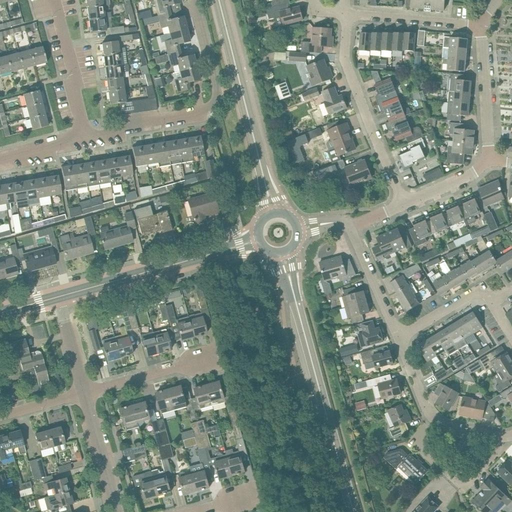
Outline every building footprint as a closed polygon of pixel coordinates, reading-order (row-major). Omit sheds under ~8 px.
[(85,0),(87,8),(103,6),(109,5),(109,0),(102,1),(102,0),(85,0)] [(154,3),(157,16),(170,13),(168,6),(180,3),(179,0),(159,0),(160,2),(154,3)] [(267,4),(268,8),(276,6),(288,3),(287,0),(273,0),(273,1),(274,0),(275,3),(272,4),(272,3),(267,4)] [(405,0),(405,6),(411,7),(411,8),(444,11),(444,0),(405,0)] [(126,15),(128,15),(132,13),(129,2),(125,3),(123,4),(126,15)] [(269,20),(281,16),(283,25),(303,20),(299,7),(287,10),(286,4),(288,3),(276,6),(268,8),(266,9),(269,20)] [(104,18),(109,18),(109,17),(111,17),(110,12),(104,13),(103,6),(87,8),(88,20),(104,18)] [(265,10),(254,13),(255,19),(266,16),(265,10)] [(167,27),(168,34),(187,29),(183,16),(172,19),(170,13),(157,16),(160,28),(167,27)] [(0,24),(0,29),(11,26),(10,22),(9,17),(3,19),(4,23),(0,24)] [(109,29),(110,35),(128,32),(127,26),(111,28),(109,18),(104,18),(88,20),(90,33),(106,31),(106,29),(109,29)] [(301,52),(311,53),(321,53),(321,46),(330,47),(331,29),(313,28),(312,42),(302,42),(301,52)] [(164,42),(167,54),(180,51),(178,44),(190,41),(187,29),(168,34),(170,40),(164,42)] [(381,51),(392,52),(392,50),(393,33),(393,32),(393,34),(382,33),(383,34),(381,51)] [(392,50),(403,51),(403,50),(404,33),(404,32),(404,33),(393,32),(393,33),(392,50)] [(415,33),(404,32),(404,33),(403,50),(414,51),(414,43),(415,33)] [(370,52),(370,51),(372,34),(371,34),(371,33),(371,34),(361,33),(359,51),(370,52)] [(370,51),(381,52),(381,51),(383,34),(382,33),(371,33),(371,34),(372,34),(370,51)] [(444,37),(443,48),(466,50),(467,39),(444,37)] [(102,43),(103,56),(119,54),(119,53),(125,52),(124,47),(119,48),(118,41),(102,43)] [(31,50),(35,66),(46,62),(42,47),(31,50)] [(443,48),(443,58),(448,59),(465,61),(466,50),(443,48)] [(19,53),(23,69),(35,66),(31,50),(19,53)] [(176,65),(178,72),(197,67),(193,55),(181,58),(180,51),(167,54),(154,57),(156,64),(166,62),(166,60),(168,59),(170,67),(176,65)] [(286,56),(290,56),(290,61),(306,62),(306,54),(290,53),(290,51),(285,51),(285,53),(274,52),(274,60),(286,60),(286,56)] [(7,56),(11,72),(23,69),(19,53),(7,56)] [(103,56),(105,68),(121,66),(119,54),(103,56)] [(0,58),(0,74),(11,72),(7,56),(0,58)] [(448,64),(447,70),(464,72),(465,61),(448,59),(443,58),(443,64),(448,64)] [(312,78),(310,79),(312,86),(333,78),(330,71),(328,72),(324,60),(307,67),(312,78)] [(142,75),(144,74),(148,73),(146,66),(145,62),(141,62),(142,66),(139,67),(142,75)] [(105,68),(106,80),(122,78),(122,77),(128,77),(128,72),(122,73),(121,66),(105,68)] [(173,73),(175,83),(177,92),(190,89),(188,83),(200,80),(197,67),(178,72),(173,73)] [(447,91),(470,93),(471,81),(464,80),(465,75),(455,74),(451,73),(450,79),(448,79),(447,91)] [(106,80),(108,92),(124,90),(122,78),(106,80)] [(378,105),(398,97),(391,79),(375,85),(378,95),(377,95),(377,96),(376,96),(376,97),(376,98),(376,99),(378,105)] [(151,86),(147,87),(145,87),(149,99),(155,98),(152,85),(151,86)] [(322,92),(326,101),(324,102),(329,115),(337,112),(347,108),(342,95),(338,97),(334,87),(322,92)] [(320,95),(317,88),(302,94),(304,101),(320,95)] [(23,94),(26,106),(42,102),(38,90),(23,94)] [(110,104),(119,103),(125,102),(126,114),(133,113),(131,101),(126,102),(124,90),(108,92),(110,104)] [(454,103),(469,104),(470,93),(447,91),(449,91),(448,102),(454,103)] [(385,123),(405,116),(400,103),(397,105),(394,99),(398,97),(378,105),(381,111),(381,112),(382,112),(382,113),(383,113),(384,113),(385,113),(389,122),(385,123)] [(26,106),(29,118),(45,114),(42,102),(26,106)] [(448,108),(447,120),(451,120),(461,121),(461,116),(468,116),(469,104),(454,103),(448,102),(448,108)] [(29,118),(32,130),(48,126),(45,114),(29,118)] [(405,137),(408,143),(424,137),(420,129),(419,128),(419,127),(417,127),(416,127),(410,129),(405,116),(385,123),(388,130),(389,131),(390,131),(391,131),(392,131),(396,141),(405,137)] [(327,142),(326,144),(329,150),(327,150),(332,163),(341,160),(339,155),(356,149),(351,139),(350,139),(348,134),(350,133),(347,123),(341,125),(339,120),(328,125),(330,130),(327,131),(331,140),(327,142)] [(454,134),(453,141),(475,143),(475,136),(474,136),(474,131),(463,130),(463,124),(453,123),(451,122),(449,134),(454,134)] [(284,133),(286,139),(294,136),(291,130),(284,133)] [(305,133),(287,140),(296,162),(305,159),(300,147),(301,145),(309,142),(305,133)] [(435,139),(432,133),(426,136),(429,142),(435,139)] [(200,136),(188,138),(191,157),(192,161),(192,162),(198,161),(197,156),(203,155),(200,136)] [(188,138),(177,140),(180,159),(181,163),(192,161),(191,157),(188,138)] [(421,138),(408,144),(411,151),(400,156),(402,160),(401,160),(405,169),(414,165),(413,164),(417,162),(418,160),(425,157),(421,149),(425,147),(421,138)] [(177,140),(166,142),(169,161),(170,165),(181,163),(180,159),(177,140)] [(447,163),(462,164),(463,165),(464,159),(460,159),(461,154),(472,155),(473,149),(474,150),(475,143),(453,141),(453,147),(448,147),(447,163)] [(154,144),(158,163),(158,167),(170,165),(169,161),(166,142),(154,144)] [(147,165),(158,163),(154,144),(143,146),(147,165)] [(135,167),(147,165),(143,146),(132,148),(135,167)] [(129,156),(117,158),(120,177),(132,175),(129,156)] [(117,158),(106,160),(110,183),(115,182),(115,178),(120,177),(117,158)] [(106,160),(95,162),(99,185),(110,183),(106,160)] [(368,170),(365,160),(345,168),(352,186),(371,178),(371,176),(372,176),(369,169),(368,170)] [(207,174),(196,177),(197,181),(208,178),(215,176),(212,161),(204,162),(207,174)] [(95,162),(83,164),(87,187),(99,185),(95,162)] [(83,164),(73,166),(77,189),(87,187),(83,164)] [(317,182),(338,174),(334,164),(314,172),(313,171),(308,173),(311,179),(316,177),(317,182)] [(73,166),(61,168),(65,191),(77,189),(76,184),(73,166)] [(58,175),(46,178),(49,196),(61,194),(58,175)] [(46,178),(35,179),(39,198),(49,196),(46,178)] [(35,179),(24,181),(27,200),(28,204),(39,202),(39,198),(35,179)] [(24,181),(12,183),(15,202),(27,200),(24,181)] [(479,191),(483,200),(486,206),(504,199),(500,190),(501,190),(502,189),(498,181),(490,184),(490,186),(479,191)] [(12,183),(1,185),(4,204),(5,209),(4,204),(15,202),(12,183)] [(195,222),(195,224),(205,221),(203,213),(217,209),(213,194),(188,201),(192,216),(193,216),(194,218),(193,218),(194,222),(195,222)] [(118,199),(113,200),(114,205),(119,204),(126,202),(124,197),(124,195),(119,196),(120,199),(118,199)] [(473,196),(464,200),(467,204),(459,208),(466,226),(477,221),(474,215),(481,213),(473,196)] [(90,201),(91,207),(93,211),(97,210),(103,208),(102,203),(102,204),(101,197),(96,198),(97,203),(98,202),(98,205),(94,206),(93,200),(90,201)] [(102,203),(103,208),(114,205),(113,200),(113,198),(106,200),(107,202),(102,203)] [(442,215),(447,227),(464,220),(459,208),(457,203),(448,207),(450,212),(442,215)] [(155,204),(140,208),(147,232),(157,229),(157,228),(160,227),(162,233),(172,230),(166,210),(158,213),(155,204)] [(81,209),(80,206),(69,208),(70,218),(82,214),(81,209)] [(426,222),(431,234),(447,227),(442,215),(440,210),(432,214),(434,219),(426,222)] [(102,241),(101,241),(102,243),(103,243),(105,250),(132,242),(129,229),(135,228),(131,212),(124,214),(127,226),(109,231),(108,226),(100,228),(101,233),(100,234),(102,241)] [(484,215),(489,226),(491,231),(498,228),(491,212),(484,215)] [(90,216),(83,218),(88,235),(89,236),(95,235),(90,216)] [(409,230),(413,239),(416,246),(427,242),(425,237),(431,234),(426,222),(424,217),(415,221),(417,226),(409,230)] [(11,221),(13,234),(21,231),(20,227),(19,220),(13,221),(11,221)] [(470,234),(472,240),(481,236),(491,231),(489,226),(470,234)] [(50,244),(56,243),(51,227),(46,228),(37,231),(39,238),(48,235),(50,244)] [(398,229),(387,233),(393,246),(395,251),(406,247),(407,249),(412,247),(407,235),(402,238),(398,229)] [(388,259),(391,258),(390,255),(395,252),(395,251),(393,246),(387,233),(376,238),(380,247),(373,250),(378,262),(386,258),(388,259)] [(60,237),(63,249),(66,259),(83,254),(83,255),(93,252),(89,236),(88,235),(74,239),(73,234),(60,237)] [(472,240),(470,241),(472,245),(483,240),(481,236),(472,240)] [(16,244),(15,245),(20,262),(25,260),(28,272),(56,264),(53,254),(51,247),(23,256),(22,253),(18,254),(16,244)] [(0,278),(17,274),(14,263),(20,262),(15,245),(10,246),(13,258),(0,261),(0,278)] [(480,257),(488,270),(495,266),(494,264),(496,263),(503,273),(496,261),(490,250),(480,257)] [(511,267),(505,255),(496,261),(503,273),(506,271),(507,273),(511,269),(511,267)] [(342,261),(341,256),(319,262),(325,281),(334,278),(345,276),(346,278),(356,275),(349,259),(342,261)] [(470,260),(478,274),(481,272),(482,274),(488,270),(480,257),(471,262),(470,260)] [(461,266),(468,278),(471,276),(472,278),(478,274),(470,260),(461,266)] [(395,289),(396,292),(410,284),(407,279),(410,277),(415,274),(414,273),(421,269),(418,264),(414,266),(408,268),(399,272),(390,276),(393,281),(389,284),(393,290),(395,289)] [(451,272),(460,285),(466,281),(465,280),(468,278),(461,266),(451,272)] [(433,283),(441,297),(448,293),(447,291),(449,289),(439,272),(430,278),(433,283)] [(439,272),(449,289),(452,288),(453,289),(460,285),(451,272),(442,277),(439,272)] [(194,285),(197,297),(201,310),(207,309),(204,295),(200,283),(194,285)] [(396,296),(400,303),(414,294),(418,292),(412,283),(410,284),(396,292),(398,295),(396,296)] [(342,297),(345,308),(366,302),(363,291),(356,293),(355,287),(345,290),(343,290),(345,296),(342,297)] [(172,299),(170,293),(162,295),(164,301),(172,299)] [(406,308),(407,311),(419,304),(414,294),(400,303),(404,309),(406,308)] [(347,318),(351,317),(352,323),(354,323),(364,320),(362,315),(369,313),(366,302),(345,308),(347,318)] [(165,306),(169,319),(171,328),(177,326),(181,340),(194,337),(189,320),(188,316),(176,320),(172,304),(165,306)] [(163,321),(169,319),(165,306),(159,308),(163,321)] [(126,308),(120,310),(122,318),(129,316),(126,308)] [(473,312),(464,318),(473,333),(474,333),(483,327),(473,312)] [(195,319),(189,320),(194,337),(206,333),(201,313),(194,315),(195,319)] [(129,316),(132,329),(138,328),(134,314),(129,316)] [(114,337),(115,341),(120,357),(132,354),(126,331),(132,329),(129,316),(122,318),(124,326),(119,327),(121,335),(114,337)] [(464,318),(455,323),(464,339),(473,333),(464,318)] [(363,323),(361,323),(363,332),(367,346),(373,344),(383,342),(383,340),(384,340),(385,338),(384,335),(383,334),(381,335),(379,327),(375,329),(372,320),(363,323)] [(455,323),(446,329),(455,344),(458,349),(467,344),(464,339),(455,323)] [(94,329),(88,331),(93,350),(99,348),(94,329)] [(160,335),(154,336),(159,353),(171,349),(165,329),(159,331),(160,335)] [(446,329),(436,335),(446,350),(449,355),(458,349),(455,344),(446,329)] [(159,353),(154,336),(148,338),(146,334),(140,336),(146,356),(159,353)] [(436,335),(427,340),(437,356),(439,359),(447,354),(445,350),(446,350),(436,335)] [(107,361),(120,357),(115,341),(114,337),(101,340),(107,361)] [(33,352),(29,354),(25,339),(4,345),(5,350),(4,350),(4,351),(5,351),(7,357),(18,354),(22,371),(33,368),(38,386),(49,383),(41,354),(40,353),(39,351),(38,351),(36,351),(33,352)] [(417,346),(427,362),(431,367),(435,365),(431,359),(437,356),(427,340),(417,346)] [(356,344),(340,349),(342,357),(359,352),(356,344)] [(374,349),(365,352),(361,353),(364,364),(374,361),(376,368),(383,366),(393,364),(390,351),(376,355),(374,349)] [(489,369),(493,375),(511,362),(511,360),(507,353),(496,359),(491,352),(479,360),(484,369),(486,372),(489,369)] [(345,365),(352,363),(350,355),(343,357),(345,365)] [(464,360),(455,365),(457,369),(467,363),(464,360)] [(511,362),(493,375),(499,385),(495,387),(499,392),(511,385),(508,379),(511,376),(511,362)] [(434,374),(438,381),(448,375),(446,371),(444,368),(434,374)] [(466,368),(464,376),(463,380),(476,383),(466,368)] [(363,387),(368,386),(368,387),(378,385),(382,399),(401,394),(397,379),(382,383),(381,377),(362,382),(363,387)] [(15,391),(17,401),(24,399),(20,381),(8,385),(10,393),(15,391)] [(220,382),(208,385),(213,406),(219,404),(226,402),(220,382)] [(439,396),(436,403),(449,410),(458,393),(440,383),(434,394),(439,396)] [(194,389),(197,397),(200,409),(207,407),(213,406),(208,385),(194,389)] [(174,410),(181,409),(187,407),(181,386),(169,389),(173,406),(174,410)] [(508,396),(511,402),(511,386),(500,394),(503,399),(508,396)] [(156,393),(162,413),(174,410),(173,406),(169,389),(156,393)] [(485,402),(473,399),(463,397),(460,415),(482,419),(482,418),(488,419),(488,421),(493,422),(495,414),(490,406),(489,404),(485,403),(485,402)] [(229,413),(233,427),(239,425),(237,417),(239,417),(238,412),(236,413),(232,400),(227,402),(230,413),(229,413)] [(356,403),(357,411),(367,408),(365,401),(356,403)] [(152,423),(158,447),(165,446),(157,420),(151,422),(146,402),(134,405),(138,423),(144,421),(145,424),(152,423)] [(139,427),(138,423),(134,405),(120,409),(126,430),(139,427)] [(395,427),(389,429),(392,437),(409,430),(405,423),(411,420),(408,414),(406,415),(401,405),(388,410),(395,427)] [(157,420),(165,446),(170,444),(163,418),(157,420)] [(198,422),(202,435),(208,434),(204,421),(198,422)] [(192,424),(196,437),(202,435),(198,422),(192,424)] [(233,427),(237,440),(243,438),(239,425),(233,427)] [(60,427),(48,430),(53,447),(64,443),(60,427)] [(19,430),(7,434),(12,449),(18,448),(19,455),(25,454),(22,440),(19,430)] [(53,447),(48,430),(35,434),(40,450),(53,447)] [(0,460),(13,457),(12,449),(7,434),(0,435),(0,460)] [(208,434),(202,435),(205,449),(211,447),(208,434)] [(193,475),(193,476),(197,491),(209,487),(205,471),(203,465),(209,463),(205,449),(202,435),(196,437),(199,450),(197,450),(201,464),(196,466),(196,468),(191,469),(193,475)] [(131,448),(133,454),(146,451),(144,444),(131,448)] [(170,444),(165,446),(168,459),(174,458),(170,444)] [(165,446),(158,447),(162,460),(162,461),(168,459),(165,446)] [(231,448),(225,450),(228,459),(232,475),(245,472),(239,451),(232,453),(231,448)] [(398,467),(416,484),(428,471),(410,454),(408,455),(402,449),(401,450),(401,449),(388,453),(384,457),(396,469),(398,467)] [(133,454),(134,459),(135,460),(147,456),(146,451),(133,454)] [(232,475),(228,459),(226,455),(221,457),(211,459),(213,466),(216,465),(219,478),(232,475)] [(40,478),(42,478),(46,477),(41,458),(35,459),(40,478)] [(34,480),(40,478),(35,459),(28,461),(34,480)] [(511,462),(511,463),(509,460),(497,472),(511,486),(511,462)] [(70,464),(60,466),(58,467),(60,473),(62,472),(72,470),(70,464)] [(159,469),(152,471),(158,495),(171,492),(168,482),(167,478),(165,472),(160,473),(159,469)] [(158,495),(152,471),(132,476),(135,487),(142,485),(145,499),(158,495)] [(179,475),(181,485),(184,494),(197,491),(193,476),(186,477),(185,473),(179,475)] [(53,482),(51,475),(46,477),(42,478),(45,490),(46,490),(48,496),(47,496),(47,497),(69,491),(66,478),(53,482)] [(507,506),(511,501),(488,479),(480,487),(483,490),(472,502),(482,511),(491,511),(501,501),(507,506)] [(32,488),(30,481),(17,485),(19,491),(32,488)] [(47,497),(44,498),(47,510),(51,509),(73,503),(75,502),(72,490),(69,491),(47,497)] [(433,511),(439,507),(428,497),(414,511),(433,511)]
